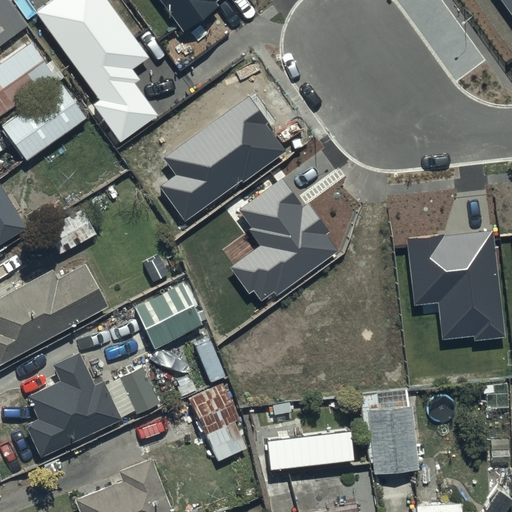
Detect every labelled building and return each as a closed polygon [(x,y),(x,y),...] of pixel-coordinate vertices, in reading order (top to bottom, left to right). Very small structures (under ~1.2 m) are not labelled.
[(0,0),(0,43),(25,24),(7,0),(0,0)] [(149,57),(107,0),(54,0),(37,13),(100,99),(92,104),(120,142),(158,115),(135,84),(140,80),(132,69),(149,57)] [(217,0),(159,0),(183,33),(219,7),(215,2),(217,0)] [(511,0),(500,0),(511,16),(511,0)] [(0,61),(0,114),(55,77),(29,42),(0,61)] [(83,117),(59,83),(0,126),(25,159),(83,117)] [(289,150),(249,96),(163,158),(176,175),(160,186),(185,221),(243,180),(244,182),(289,150)] [(302,205),(282,178),(238,209),(252,228),(249,230),(260,245),(230,267),(249,294),(254,290),(261,301),(274,291),(276,294),(339,250),(327,234),(330,232),(309,201),(302,205)] [(0,244),(25,228),(0,188),(0,244)] [(45,227),(59,253),(97,232),(83,207),(45,227)] [(507,337),(494,228),(407,238),(414,305),(438,302),(443,338),(474,335),(475,341),(507,337)] [(0,361),(106,305),(84,265),(56,280),(51,269),(0,296),(0,361)] [(142,368),(118,378),(126,395),(113,401),(103,380),(93,384),(79,352),(51,364),(56,375),(45,380),(48,385),(25,396),(35,418),(23,424),(38,457),(121,419),(121,417),(134,411),(135,414),(158,404),(142,368)] [(366,407),(372,472),(416,468),(411,403),(366,407)] [(352,454),(348,426),(266,436),(269,465),(352,454)] [(172,511),(150,456),(116,470),(120,479),(72,498),(77,511),(172,511)] [(357,511),(356,498),(334,502),(335,509),(320,511),(357,511)] [(460,511),(460,500),(413,503),(414,511),(460,511)]
